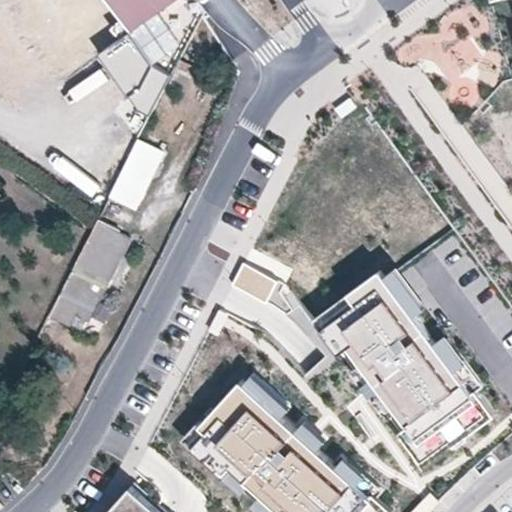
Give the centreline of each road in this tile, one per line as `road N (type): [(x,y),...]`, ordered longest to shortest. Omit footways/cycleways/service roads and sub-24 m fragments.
road 1 (residential): [(31,511),(68,473),(266,95),(350,44)]
road 2 (unknown): [(417,251),(511,394)]
